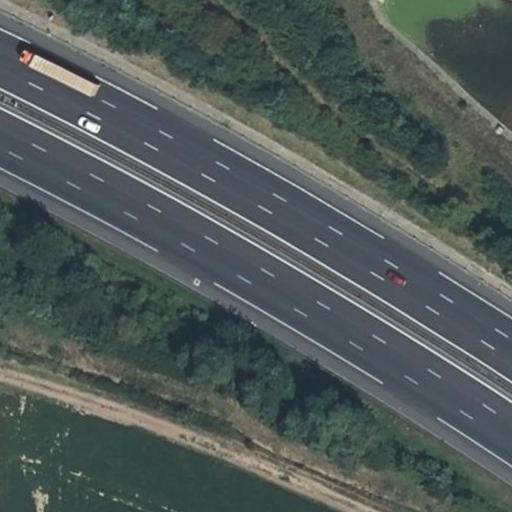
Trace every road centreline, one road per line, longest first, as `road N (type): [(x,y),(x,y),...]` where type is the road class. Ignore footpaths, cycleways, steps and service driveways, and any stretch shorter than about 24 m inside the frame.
road 1 (motorway): [(0,142),(265,283),(511,434)]
road 2 (motorway): [(511,353),(284,216),(0,64)]
road 3 (track): [(375,511),(209,437),(0,369)]
